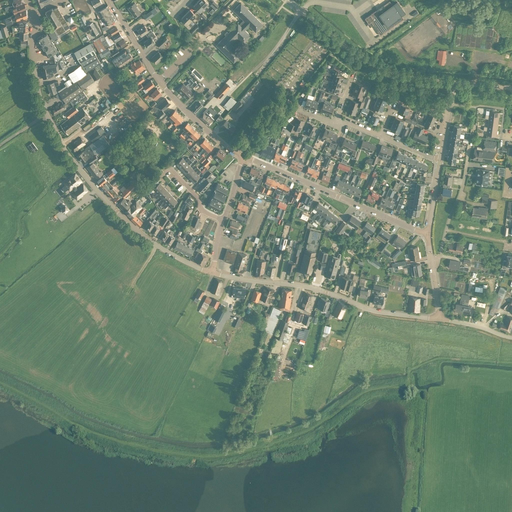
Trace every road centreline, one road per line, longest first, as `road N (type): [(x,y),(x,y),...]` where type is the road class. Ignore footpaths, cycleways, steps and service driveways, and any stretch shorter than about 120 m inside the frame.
road 1 (tertiary): [(212,273),(129,225),(77,166),(46,114)]
road 2 (tertiary): [(438,319),(212,273)]
road 3 (residential): [(427,235),(243,156)]
road 4 (unclassified): [(453,83),(364,60),(289,0)]
road 5 (residential): [(433,268),(461,193),(473,126)]
